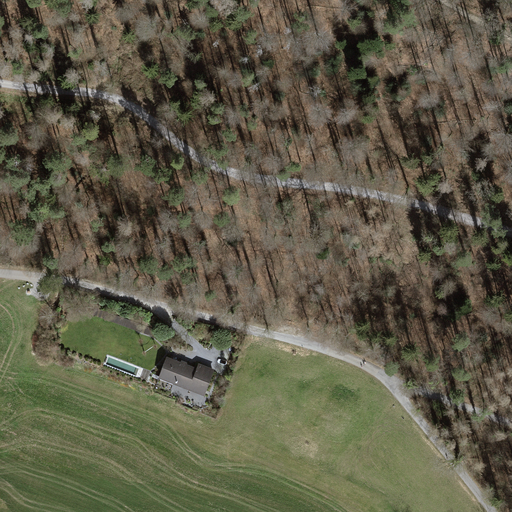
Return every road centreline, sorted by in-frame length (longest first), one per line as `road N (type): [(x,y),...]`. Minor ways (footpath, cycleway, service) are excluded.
road 1 (track): [(0,273),(58,279),(366,365),(389,382),(491,511)]
road 2 (track): [(511,232),(374,194),(226,171),(130,106),(0,82)]
road 3 (track): [(511,424),(389,382)]
